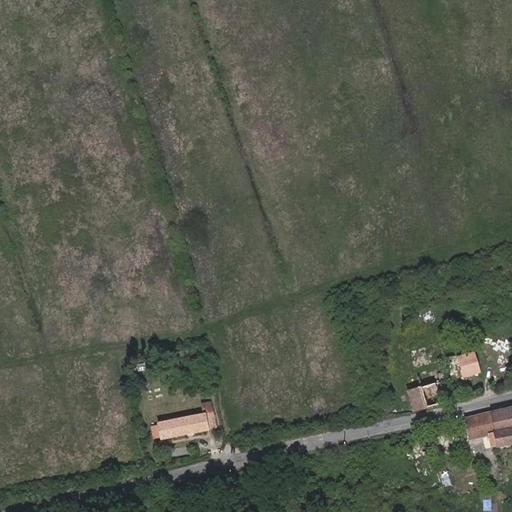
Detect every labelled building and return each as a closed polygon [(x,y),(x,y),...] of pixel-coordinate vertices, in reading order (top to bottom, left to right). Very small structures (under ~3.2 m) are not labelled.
[(421,389),(408,393),(408,395),(413,413),(441,406),(435,386),(480,374),(474,351),(454,355),(455,360),(446,362),(445,357),(442,344),(412,351),(416,369),(421,389)] [(402,372),(408,393),(421,389),(416,369),(402,372)] [(208,431),(205,416),(199,418),(197,412),(189,414),(189,419),(159,425),(162,440),(187,436),(188,438),(205,435),(204,432),(208,431)] [(511,431),(511,423),(509,412),(465,421),(469,441),(491,436),(494,448),(511,443),(511,436),(511,432),(511,431)] [(456,460),(458,469),(468,468),(471,475),(476,475),(472,460),(466,461),(465,458),(456,460)] [(456,460),(446,461),(445,462),(447,471),(458,469),(456,460)] [(447,471),(445,462),(435,464),(437,473),(447,471)] [(439,481),(441,488),(450,486),(448,478),(439,481)]
